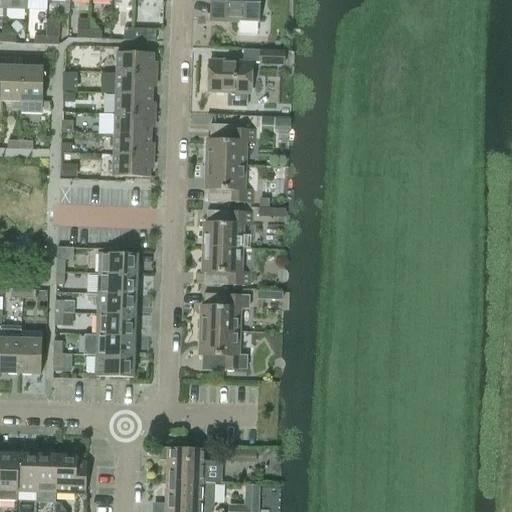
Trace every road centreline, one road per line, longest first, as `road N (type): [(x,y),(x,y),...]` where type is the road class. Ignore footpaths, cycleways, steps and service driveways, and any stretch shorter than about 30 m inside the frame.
road 1 (residential): [(172,222),(180,0)]
road 2 (residential): [(163,413),(172,222)]
road 3 (residential): [(124,420),(0,413)]
